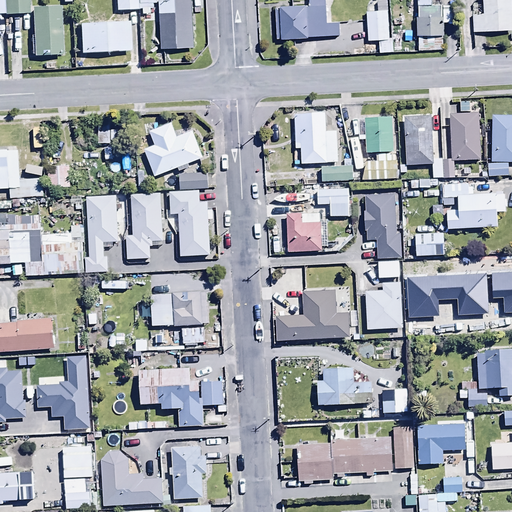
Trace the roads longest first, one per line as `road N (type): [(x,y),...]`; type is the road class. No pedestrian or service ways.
road 1 (residential): [(257,511),(234,85)]
road 2 (residential): [(234,85),(511,71)]
road 3 (residential): [(0,98),(234,85)]
